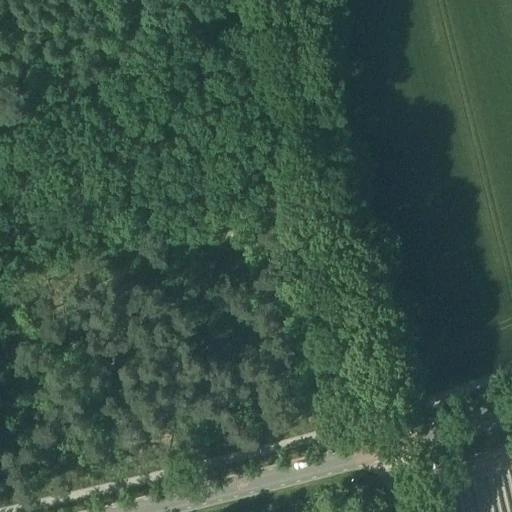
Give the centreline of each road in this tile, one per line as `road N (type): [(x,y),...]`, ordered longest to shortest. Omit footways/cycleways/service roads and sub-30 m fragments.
road 1 (track): [(385,449),(279,0)]
road 2 (tertiary): [(129,511),(511,409)]
